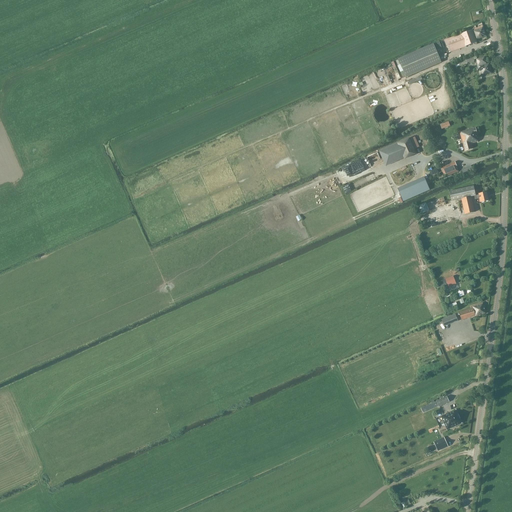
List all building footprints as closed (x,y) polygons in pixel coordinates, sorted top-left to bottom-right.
[(483,26),(473,30),(446,39),(450,51),(465,46),(477,42),(476,40),(487,36),(484,28),(483,28),(483,26)] [(434,44),(399,59),(407,77),(441,62),(434,44)] [(458,63),(460,67),(468,64),(470,63),(471,64),(474,63),(473,62),(474,62),(474,60),(477,59),(476,56),(458,63)] [(481,76),(492,73),(490,63),(487,64),(485,57),(476,60),(478,65),(477,65),(478,69),(479,69),(481,76)] [(475,128),(459,132),(464,151),(466,150),(466,151),(471,149),(470,144),(478,142),(477,138),(478,138),(477,134),(475,128)] [(409,138),(398,144),(404,158),(405,159),(416,154),(414,149),(419,147),(414,137),(409,139),(409,138)] [(455,162),(440,168),(443,173),(444,177),(458,171),(456,167),(457,167),(455,162)] [(451,201),(461,199),(465,215),(475,212),(472,200),(479,198),(480,202),(489,201),(487,192),(478,194),(479,195),(476,196),(474,186),(449,191),(451,201)] [(419,205),(421,213),(428,211),(426,203),(419,205)] [(456,284),(453,276),(437,283),(439,290),(456,284)] [(460,315),(460,318),(461,318),(461,320),(476,316),(475,315),(486,312),(483,302),(472,305),(473,308),(459,313),(456,314),(457,316),(460,315)] [(441,320),(444,327),(458,321),(455,314),(441,320)] [(447,396),(436,401),(438,406),(449,402),(447,396)] [(456,410),(441,417),(447,430),(462,423),(456,410)] [(445,441),(440,443),(441,445),(436,447),(438,451),(448,446),(445,441)]
